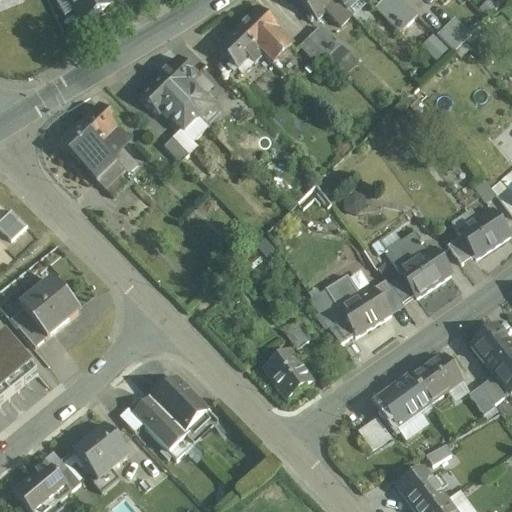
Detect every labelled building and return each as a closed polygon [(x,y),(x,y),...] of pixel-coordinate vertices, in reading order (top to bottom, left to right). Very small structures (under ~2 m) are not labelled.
[(69,0),(84,27),(116,9),(110,0),(69,0)] [(343,13),(330,0),(301,0),(297,4),(310,18),(306,21),(310,26),(314,22),(317,25),(325,17),(339,32),(351,21),(343,13)] [(356,0),(330,0),(343,13),(356,0)] [(417,21),(397,0),(387,0),(378,9),(403,35),(417,21)] [(277,34),(257,13),(238,32),(263,58),(272,68),(291,50),(276,35),(277,34)] [(319,30),(309,40),(328,60),(338,51),(319,30)] [(238,32),(218,51),(231,65),(227,69),(231,72),(235,69),(238,71),(248,61),(254,67),(263,58),(238,32)] [(470,49),(453,32),(443,42),(460,59),(470,49)] [(328,60),(309,40),(298,50),(318,70),(328,60)] [(339,50),(329,61),(343,75),(354,65),(339,50)] [(179,60),(159,79),(189,110),(194,106),(200,100),(196,95),(198,93),(192,86),(199,80),(179,60)] [(189,110),(159,79),(139,98),(159,118),(163,114),(184,135),(199,121),(189,110)] [(204,116),(194,106),(189,110),(199,121),(204,116)] [(119,128),(99,108),(80,126),(100,147),(118,130),(119,128)] [(418,121),(404,132),(416,147),(430,136),(418,121)] [(80,126),(60,145),(95,182),(115,163),(100,147),(80,126)] [(129,142),(118,130),(100,147),(115,163),(126,174),(128,176),(137,167),(120,150),(129,142)] [(194,163),(178,146),(169,154),(186,171),(194,163)] [(115,163),(95,182),(106,193),(120,179),(126,174),(115,163)] [(120,179),(106,193),(113,200),(127,187),(120,179)] [(484,183),(474,190),(486,207),(497,199),(484,183)] [(493,214),(458,237),(476,264),(510,241),(493,214)] [(33,234),(17,218),(1,233),(17,249),(33,234)] [(415,236),(385,256),(399,276),(429,256),(415,236)] [(399,276),(399,277),(401,280),(415,300),(417,303),(451,280),(433,254),(429,256),(399,276)] [(401,280),(388,289),(402,309),(415,300),(401,280)] [(52,285),(20,312),(23,315),(47,345),(80,318),(52,285)] [(374,293),(339,315),(356,342),(391,320),(374,293)] [(47,345),(23,315),(11,325),(17,333),(35,355),(47,345)] [(308,347),(295,327),(283,335),(297,355),(308,347)] [(511,397),(511,350),(496,330),(470,351),(495,382),(509,400),(511,397)] [(5,342),(0,345),(0,408),(35,380),(5,342)] [(313,389),(290,355),(264,373),(287,407),(313,389)] [(445,362),(411,385),(430,411),(463,388),(445,362)] [(495,382),(481,393),(494,412),(509,400),(495,382)] [(209,419),(176,384),(152,407),(193,451),(218,428),(209,419)] [(411,385),(378,409),(397,435),(430,411),(411,385)] [(494,412),(481,393),(469,401),(484,422),(495,414),(494,412)] [(193,451),(152,407),(149,404),(132,420),(144,432),(176,467),(193,451)] [(132,420),(128,416),(120,423),(135,440),(144,432),(132,420)] [(377,424),(358,437),(372,457),(390,443),(377,424)] [(129,462),(105,432),(74,457),(97,486),(97,487),(112,475),(129,462)] [(445,452),(426,462),(433,472),(451,461),(445,452)] [(57,484),(46,470),(13,498),(23,511),(48,511),(67,497),(68,496),(57,484)] [(424,474),(398,493),(411,511),(440,511),(448,507),(424,474)] [(112,475),(97,487),(97,486),(93,489),(101,499),(119,485),(112,475)] [(81,493),(67,476),(57,484),(68,496),(67,497),(70,501),(81,493)]
